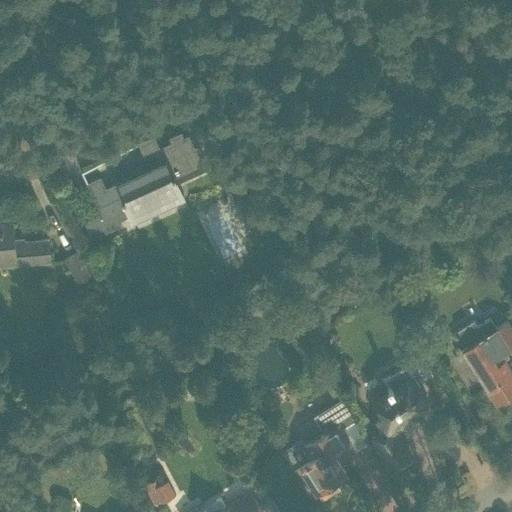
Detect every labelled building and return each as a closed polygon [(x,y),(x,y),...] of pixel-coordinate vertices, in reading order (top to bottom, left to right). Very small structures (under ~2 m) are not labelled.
[(115,208),(123,204),(129,216),(183,191),(175,174),(204,161),(196,144),(192,146),(186,133),(181,135),(179,131),(168,136),(170,140),(159,145),(153,133),(137,142),(148,167),(105,187),(100,175),(86,182),(100,211),(83,219),(84,220),(86,219),(93,235),(91,236),(92,237),(94,236),(89,224),(117,211),(115,208)] [(0,266),(50,260),(48,238),(14,241),(12,221),(0,222),(0,266)] [(79,252),(64,259),(75,281),(87,276),(90,274),(79,252)] [(290,289),(302,307),(323,293),(311,275),(290,289)] [(290,317),(298,324),(304,321),(291,296),(283,300),(286,309),(290,317)] [(474,319),(457,330),(466,345),(462,348),(497,402),(511,391),(511,373),(498,353),(511,343),(511,327),(507,319),(495,326),(489,317),(478,324),(474,319)] [(406,363),(389,374),(384,377),(388,384),(387,385),(391,392),(392,391),(395,396),(379,406),(383,413),(376,418),(383,428),(371,436),(390,472),(412,457),(395,431),(402,427),(404,429),(412,424),(411,422),(422,415),(418,409),(427,404),(422,396),(426,394),(418,382),(432,373),(422,358),(408,367),(406,363)] [(178,366),(178,377),(198,377),(198,366),(178,366)] [(326,384),(332,394),(339,389),(333,380),(326,384)] [(338,424),(341,428),(355,419),(343,397),(318,412),(329,428),(337,423),(338,424)] [(51,424),(41,430),(24,441),(35,459),(62,442),(51,424)] [(338,424),(304,445),(300,439),(282,450),(302,483),(308,479),(321,498),(339,487),(333,478),(345,471),(332,452),(349,441),(341,428),(338,424)] [(154,479),(143,484),(153,504),(155,503),(162,500),(173,495),(166,480),(157,485),(154,479)] [(198,511),(196,507),(187,511),(262,511),(258,506),(250,492),(228,505),(217,511),(198,511)]
